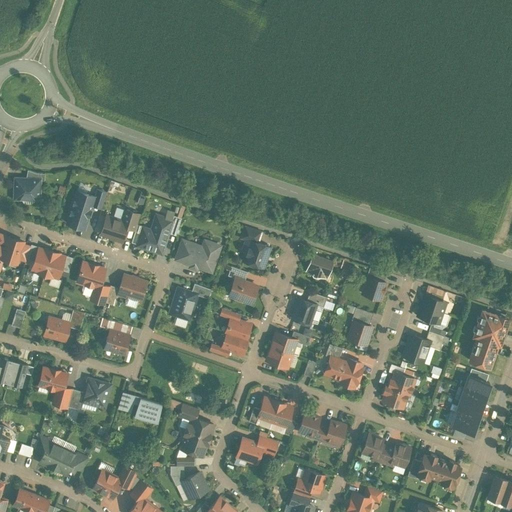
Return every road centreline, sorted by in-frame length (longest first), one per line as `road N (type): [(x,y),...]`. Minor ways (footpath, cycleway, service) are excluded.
road 1 (residential): [(0,218),(165,273),(132,375),(0,337)]
road 2 (secondary): [(511,264),(126,134)]
road 3 (residential): [(249,371),(216,468),(259,511)]
road 4 (residential): [(362,411),(482,455)]
road 5 (residential): [(249,371),(362,411)]
